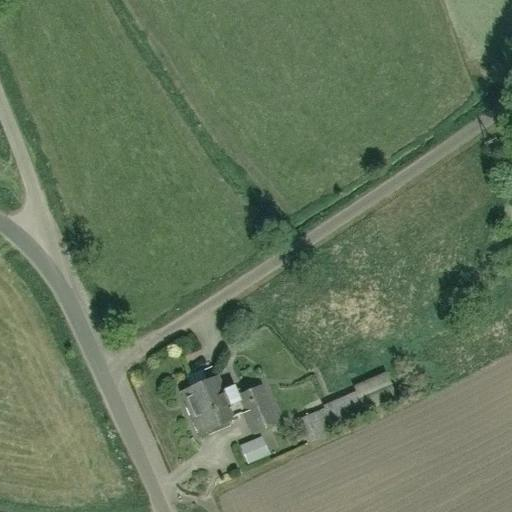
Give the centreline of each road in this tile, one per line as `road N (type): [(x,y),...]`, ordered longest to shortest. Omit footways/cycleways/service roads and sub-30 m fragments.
road 1 (residential): [(102,372),(511,103)]
road 2 (unclassified): [(36,253),(39,196),(0,111)]
road 3 (unclassified): [(159,511),(102,372)]
road 4 (residential): [(102,372),(36,253)]
